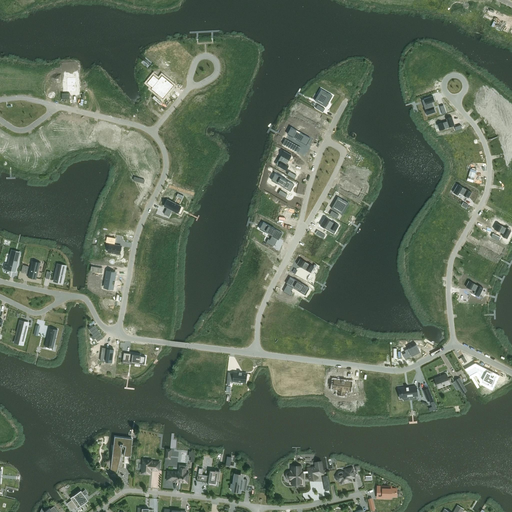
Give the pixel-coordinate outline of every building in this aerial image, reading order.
[(182,57),(183,53),(175,50),(174,54),(170,52),(167,61),(173,63),(171,70),(179,73),(182,66),(185,58),(182,57)] [(177,83),(165,73),(162,78),(156,73),(149,83),(154,87),(153,89),(164,98),(177,83)] [(76,77),(67,77),(67,92),(76,91),(76,77)] [(321,89),(318,95),(322,97),(319,103),(326,107),(328,103),(325,101),(326,100),(329,101),(332,96),(321,89)] [(471,102),(476,106),(486,93),(481,89),(471,102)] [(433,96),(424,99),(428,108),(425,109),(427,115),(436,112),(433,102),(435,101),(433,96)] [(309,116),(316,120),(319,115),(300,104),(300,105),(297,111),(309,117),(309,116)] [(445,121),(434,125),(436,132),(453,125),(449,116),(443,118),(445,121)] [(291,127),(287,134),(299,140),(300,139),(307,143),(310,138),(291,127)] [(287,171),(290,166),(287,165),(293,156),(287,153),(285,151),(282,156),(284,157),(279,166),(284,170),(287,171)] [(275,175),(272,181),(284,187),(285,186),(291,190),(294,184),(275,173),(274,175),(275,175)] [(358,194),(361,189),(346,180),(342,187),(348,190),(349,189),(358,194)] [(458,184),(453,192),(458,195),(459,193),(468,198),(472,192),(458,184)] [(334,204),(331,208),(338,212),(341,207),(345,209),(349,203),(338,197),(334,203),(337,204),(336,206),(334,204)] [(167,199),(164,206),(168,208),(168,210),(167,209),(164,214),(170,217),(172,212),(170,211),(171,210),(178,213),(182,207),(167,199)] [(326,227),(334,232),(338,226),(324,218),(320,226),(325,229),(326,227)] [(272,235),(279,238),(282,233),(263,222),(262,223),(263,224),(260,229),(272,236),(272,235)] [(511,230),(497,223),(494,229),(503,233),(502,236),(507,239),(511,230)] [(489,241),(486,247),(500,255),(503,249),(489,241)] [(109,244),(108,251),(112,252),(112,253),(117,254),(117,253),(120,254),(121,246),(109,244)] [(6,264),(5,269),(15,271),(19,255),(11,253),(8,264),(6,264)] [(300,258),(297,265),(311,272),(315,266),(300,258)] [(32,263),(28,277),(36,279),(40,266),(32,263)] [(58,268),(55,281),(63,283),(66,269),(58,268)] [(114,288),(116,276),(114,276),(114,271),(106,270),(105,276),(107,276),(106,287),(114,288)] [(310,290),(311,289),(290,277),(287,282),(295,287),(294,288),(306,295),(310,290)] [(469,281),(466,287),(476,291),(474,294),(480,296),(484,288),(469,281)] [(434,313),(440,311),(435,296),(429,298),(432,308),(430,309),(431,314),(434,313)] [(478,316),(479,307),(473,307),(463,306),(462,312),(473,313),(472,316),(478,316)] [(20,320),(16,339),(24,341),(28,327),(25,326),(26,321),(20,320)] [(50,328),(46,344),(54,346),(58,330),(50,328)] [(90,334),(88,341),(106,347),(108,340),(90,334)] [(405,353),(402,354),(405,359),(420,352),(416,345),(404,350),(405,353)] [(102,347),(101,358),(106,358),(105,361),(112,362),(114,349),(102,347)] [(124,353),(123,359),(132,360),(131,362),(145,364),(146,356),(141,356),(141,355),(129,353),(129,354),(124,353)] [(220,380),(222,368),(218,367),(218,365),(210,364),(209,374),(214,375),(214,379),(220,380)] [(481,365),(473,370),(476,375),(483,371),(487,373),(486,375),(489,381),(496,385),(498,382),(499,382),(502,375),(497,372),(496,373),(481,365)] [(227,378),(227,384),(230,385),(230,381),(233,382),(233,381),(246,382),(247,373),(234,372),(233,379),(227,378)] [(439,387),(450,383),(446,373),(435,378),(439,387)] [(459,377),(456,379),(461,388),(464,386),(459,377)] [(344,381),(342,381),(336,380),(335,388),(338,389),(338,392),(345,393),(345,391),(345,390),(350,390),(351,382),(344,381)] [(407,389),(402,390),(403,399),(418,397),(417,388),(410,389),(407,389)] [(114,457),(111,472),(118,473),(121,457),(122,455),(122,453),(122,447),(122,445),(125,446),(124,447),(124,453),(124,455),(125,456),(131,456),(132,447),(133,439),(116,439),(115,449),(115,454),(114,457)] [(143,460),(142,473),(147,473),(150,474),(150,470),(150,469),(158,470),(159,463),(151,462),(151,461),(143,460)] [(290,471),(290,479),(292,479),(292,483),(301,483),(301,479),(303,479),(303,473),(308,473),(309,480),(318,478),(317,475),(324,474),(321,461),(321,460),(316,461),(315,462),(316,465),(307,467),(308,471),(303,471),(301,471),(301,466),(292,467),(292,471),(290,471)] [(337,474),(336,476),(336,480),(339,481),(340,481),(341,484),(347,482),(346,481),(349,481),(351,478),(355,477),(353,467),(345,469),(345,471),(344,473),(341,474),(339,473),(337,474)] [(168,471),(167,480),(187,482),(188,475),(185,475),(185,470),(179,469),(179,472),(168,471)] [(199,472),(197,482),(201,482),(201,481),(208,482),(208,483),(207,484),(211,485),(213,485),(217,486),(220,471),(215,470),(215,471),(210,470),(209,476),(202,475),(203,472),(199,472)] [(231,483),(231,488),(236,489),(236,490),(241,491),(241,490),(246,490),(247,480),(243,479),(243,478),(234,476),(233,484),(231,483)] [(378,486),(377,496),(386,496),(386,498),(391,498),(391,496),(396,496),(397,489),(391,489),(391,486),(386,486),(386,488),(383,487),(383,486),(378,486)] [(77,496),(67,503),(72,510),(77,506),(78,508),(84,504),(85,503),(83,501),(87,498),(85,495),(87,493),(85,490),(82,492),(81,490),(76,494),(77,496)]
